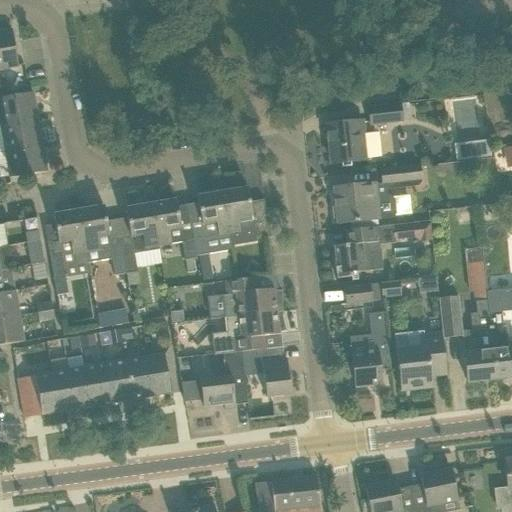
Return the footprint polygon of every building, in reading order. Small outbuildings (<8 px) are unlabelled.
[(0,70),(18,67),(11,31),(0,32),(0,70)] [(0,98),(0,126),(37,120),(32,93),(13,97),(0,98)] [(368,108),(370,125),(401,121),(400,104),(368,108)] [(0,126),(4,152),(41,146),(37,120),(0,126)] [(327,125),(331,165),(351,163),(366,161),(365,159),(381,157),(378,133),(363,135),(361,121),(346,123),(327,125)] [(486,138),(453,143),(456,160),(489,155),(486,138)] [(4,152),(9,179),(46,173),(41,146),(4,152)] [(386,183),(387,190),(418,186),(422,181),(420,167),(380,171),(381,184),(386,183)] [(336,209),(332,209),(334,223),(338,223),(338,225),(358,222),(377,220),(392,218),(396,214),(394,200),(389,196),(375,198),(373,184),(354,187),(334,189),(336,209)] [(222,193),(231,250),(232,250),(231,246),(256,242),(255,240),(267,238),(263,201),(249,203),(247,189),(222,193)] [(196,197),(202,230),(191,232),(195,257),(231,250),(222,193),(196,197)] [(150,205),(157,247),(171,245),(169,231),(180,229),(175,201),(150,205)] [(126,274),(128,286),(139,285),(133,250),(144,248),(144,250),(157,247),(150,205),(125,210),(129,237),(124,238),(126,246),(121,247),(125,274),(126,274)] [(111,259),(114,276),(125,274),(121,247),(111,248),(103,207),(78,211),(87,263),(111,259)] [(53,280),(56,296),(67,294),(65,278),(89,274),(87,263),(78,211),(53,216),(57,243),(52,244),(54,252),(49,253),(53,280)] [(414,226),(412,226),(414,238),(419,243),(431,241),(430,224),(414,226)] [(351,245),(333,247),(336,279),(352,277),(351,274),(370,271),(382,270),(380,249),(379,249),(379,246),(395,244),(395,240),(393,226),(369,229),(350,231),(351,245)] [(181,233),(185,260),(195,258),(195,257),(191,232),(181,233)] [(466,247),(468,298),(483,298),(481,246),(466,247)] [(42,252),(28,255),(30,266),(30,268),(44,266),(42,252)] [(211,271),(201,273),(202,281),(212,279),(211,271)] [(417,279),(419,295),(437,293),(435,277),(417,279)] [(222,297),(224,318),(282,312),(281,312),(282,308),(281,292),(273,292),(273,290),(252,292),(251,280),(257,280),(256,279),(224,283),(226,297),(222,297)] [(343,289),(345,306),(382,302),(380,284),(343,289)] [(0,297),(0,321),(19,318),(15,295),(0,297)] [(458,297),(438,299),(443,339),(450,339),(462,337),(467,384),(495,381),(487,301),(486,301),(475,302),(477,314),(470,315),(472,331),(462,332),(459,304),(458,297)] [(487,301),(495,381),(511,378),(511,347),(509,347),(504,312),(501,312),(499,300),(487,301)] [(35,305),(37,315),(53,312),(51,302),(35,305)] [(97,315),(99,328),(128,323),(126,310),(97,315)] [(37,315),(39,322),(54,320),(53,312),(37,315)] [(183,312),(170,313),(171,323),(184,322),(183,312)] [(213,356),(241,352),(251,351),(255,351),(265,350),(264,349),(259,349),(258,338),(278,335),(278,333),(285,331),(282,317),(282,316),(282,312),(224,318),(226,333),(211,335),(213,356)] [(351,363),(346,364),(348,379),(353,378),(354,389),(381,386),(379,368),(389,367),(387,343),(383,313),(368,315),(370,337),(371,351),(350,353),(351,363)] [(0,321),(0,346),(23,342),(19,318),(0,321)] [(116,331),(118,344),(122,343),(122,342),(133,340),(131,328),(116,331)] [(99,333),(101,347),(118,344),(116,331),(99,333)] [(400,391),(432,388),(431,377),(445,375),(441,335),(419,337),(419,332),(394,335),(400,391)] [(262,372),(265,398),(290,395),(288,376),(289,376),(288,370),(287,370),(286,360),(282,360),(280,348),(265,350),(255,351),(258,373),(262,372)] [(251,351),(241,352),(242,363),(253,362),(251,351)] [(226,377),(199,381),(200,391),(202,401),(203,408),(228,404),(229,410),(235,409),(234,406),(247,404),(242,363),(241,352),(223,355),(224,360),(226,377)] [(142,359),(148,398),(170,394),(163,355),(142,359)] [(121,362),(128,401),(148,398),(142,359),(121,362)] [(100,366),(107,405),(128,401),(121,362),(100,366)] [(80,369),(86,408),(107,405),(100,366),(80,369)] [(59,373),(66,412),(86,408),(80,369),(59,373)] [(38,376),(45,416),(66,412),(59,373),(38,376)] [(17,380),(24,419),(45,416),(38,376),(17,380)] [(200,391),(182,393),(184,403),(202,401),(200,391)] [(500,509),(500,511),(511,511),(511,460),(505,462),(508,489),(494,490),(496,510),(500,509)] [(421,485),(409,488),(413,511),(439,511),(438,511),(437,506),(457,501),(450,470),(423,476),(420,480),(421,485)] [(255,485),(258,511),(320,511),(316,478),(255,485)] [(413,511),(409,488),(397,490),(395,481),(364,488),(369,511),(413,511)]
